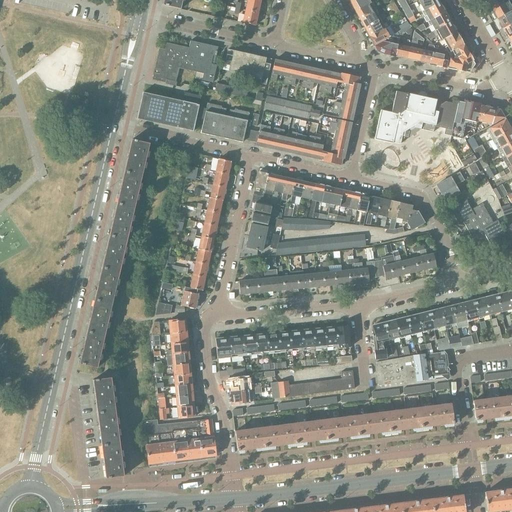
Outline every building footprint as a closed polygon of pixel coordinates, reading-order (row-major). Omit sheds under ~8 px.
[(163,0),(162,5),(165,6),(167,7),(167,6),(180,9),(182,0),(163,0)] [(247,0),(245,10),(257,13),(260,0),(247,0)] [(354,11),(373,0),(353,0),(350,2),(350,3),(350,5),(351,7),(353,7),(354,11)] [(403,0),(396,0),(398,4),(401,8),(407,5),(403,0)] [(423,10),(438,2),(439,0),(419,0),(416,2),(419,6),(420,5),(423,10)] [(511,0),(503,0),(491,7),(494,13),(493,14),(495,18),(497,18),(511,10),(511,8),(510,5),(511,4),(511,3),(511,0)] [(360,21),(376,12),(374,8),(378,5),(376,1),(356,13),(357,16),(357,17),(358,20),(360,20),(360,21)] [(393,2),(387,5),(392,14),(398,11),(393,2)] [(429,20),(444,11),(445,10),(443,7),(441,7),(438,2),(423,10),(421,11),(424,15),(426,14),(429,20)] [(408,7),(402,10),(405,15),(408,20),(413,16),(408,7)] [(254,26),(257,13),(245,10),(242,23),(254,26)] [(511,10),(497,18),(500,23),(499,25),(501,28),(502,28),(503,28),(511,23),(511,10)] [(434,30),(449,21),(450,20),(449,17),(447,17),(444,11),(429,20),(427,21),(430,26),(431,25),(434,30)] [(365,29),(386,18),(383,13),(378,16),(376,12),(360,21),(361,22),(360,23),(362,26),(363,26),(365,29)] [(369,37),(385,28),(383,24),(388,22),(386,18),(365,29),(367,32),(366,33),(367,36),(369,36),(369,37)] [(442,38),(455,31),(456,30),(454,27),(452,27),(449,21),(434,30),(425,35),(429,39),(437,34),(440,40),(442,38)] [(399,27),(401,31),(410,26),(408,24),(407,22),(399,27)] [(508,37),(508,38),(511,36),(511,23),(503,28),(505,33),(505,34),(506,37),(508,37)] [(400,38),(405,33),(409,29),(411,27),(410,26),(401,31),(396,33),(399,37),(400,38)] [(381,41),(385,40),(395,34),(392,29),(388,32),(385,28),(369,37),(369,38),(369,40),(371,43),(372,43),(374,46),(381,41)] [(452,50),(462,44),(459,38),(460,37),(458,34),(456,34),(455,31),(442,38),(446,46),(440,50),(446,53),(452,50)] [(412,39),(418,40),(423,41),(424,40),(422,38),(414,32),(412,39)] [(395,57),(398,45),(399,39),(394,38),(393,42),(385,41),(385,40),(381,41),(374,46),(376,50),(378,52),(384,54),(395,57)] [(400,56),(406,58),(409,42),(405,40),(403,46),(398,45),(395,57),(399,58),(400,56)] [(190,41),(188,48),(186,56),(189,56),(188,60),(193,61),(190,71),(203,74),(201,80),(212,83),(216,65),(214,65),(214,62),(215,58),(217,47),(190,41)] [(418,60),(420,50),(415,49),(416,43),(411,42),(408,58),(413,59),(414,61),(417,62),(418,60)] [(164,49),(159,48),(154,69),(155,69),(154,73),(153,73),(152,80),(165,83),(165,84),(175,86),(176,82),(175,82),(178,68),(190,71),(193,61),(188,60),(189,56),(186,56),(188,48),(165,43),(164,49)] [(463,44),(462,44),(452,50),(454,54),(453,59),(450,59),(448,68),(456,70),(458,70),(458,71),(462,71),(465,71),(469,72),(474,64),(472,61),(472,60),(471,58),(472,57),(470,54),(469,54),(463,44)] [(429,63),(432,48),(432,47),(428,46),(426,51),(420,50),(418,60),(420,61),(421,62),(424,63),(425,62),(429,63)] [(446,53),(440,50),(432,48),(429,63),(429,64),(446,68),(448,58),(446,53)] [(266,85),(268,74),(271,59),(227,49),(224,64),(229,65),(228,71),(261,78),(260,84),(266,85)] [(283,62),(274,60),(270,80),(275,81),(277,75),(280,76),(283,62)] [(283,62),(280,76),(285,77),(283,83),(287,84),(292,64),(283,62)] [(292,64),(287,84),(293,85),(295,79),(298,80),(301,66),(292,64)] [(301,66),(298,80),(303,81),(301,87),(306,88),(310,68),(301,66)] [(310,68),(306,88),(311,90),(313,83),(317,84),(320,70),(310,68)] [(320,70),(317,84),(321,85),(320,91),(324,92),(328,72),(320,70)] [(328,72),(324,92),(330,94),(331,87),(335,88),(336,82),(338,74),(328,72)] [(336,82),(345,84),(345,83),(350,84),(351,76),(338,73),(338,74),(336,82)] [(345,83),(345,84),(343,91),(358,94),(360,84),(358,84),(359,77),(351,76),(350,84),(345,83)] [(247,90),(217,84),(215,91),(246,98),(247,90)] [(358,94),(343,91),(341,100),(356,103),(358,94)] [(434,127),(445,129),(444,134),(450,136),(457,104),(445,102),(439,106),(437,113),(434,112),(436,100),(426,97),(426,95),(424,92),(421,91),(418,93),(417,95),(407,93),(407,94),(396,91),(391,112),(380,110),(374,140),(392,144),(392,143),(399,144),(401,136),(407,138),(408,135),(409,135),(417,130),(417,129),(433,132),(434,127)] [(136,119),(137,119),(137,118),(176,127),(176,128),(193,132),(200,96),(184,93),(182,102),(143,94),(143,93),(142,92),(136,119)] [(356,103),(341,100),(340,104),(334,102),(333,107),(354,112),(356,103)] [(480,105),(464,101),(464,102),(462,102),(462,103),(458,103),(451,136),(462,139),(465,122),(476,125),(476,122),(480,106),(480,105)] [(200,133),(242,143),(249,112),(234,109),(234,111),(229,110),(228,117),(224,116),(226,109),(221,108),(221,106),(207,103),(200,133)] [(485,107),(480,106),(476,122),(488,125),(489,126),(503,118),(499,111),(491,109),(489,107),(486,106),(485,107)] [(354,112),(333,107),(332,112),(338,114),(337,118),(352,121),(354,112)] [(253,113),(251,121),(250,125),(256,126),(259,115),(253,113)] [(329,122),(328,127),(349,132),(351,123),(337,120),(336,124),(329,122)] [(504,120),(486,130),(491,140),(510,129),(510,127),(509,124),(507,124),(504,120)] [(260,125),(258,132),(256,142),(255,146),(264,148),(268,133),(264,133),(265,126),(260,125)] [(272,134),(268,133),(264,148),(273,150),(278,128),(273,127),(272,134)] [(334,134),(333,138),(347,141),(349,132),(328,127),(327,132),(334,134)] [(284,130),(278,128),(273,150),(283,152),(286,138),(282,137),(284,130)] [(511,133),(510,129),(491,140),(497,149),(511,140),(511,133)] [(256,142),(258,132),(248,130),(245,140),(256,143),(256,142)] [(290,139),(286,138),(283,152),(291,154),(296,132),(291,131),(290,139)] [(297,133),(296,132),(291,154),(300,156),(304,142),(305,136),(301,135),(301,134),(296,133),(297,133)] [(308,143),(304,142),(300,156),(309,158),(314,137),(309,136),(308,143)] [(319,138),(314,137),(309,158),(319,160),(320,151),(321,151),(322,146),(318,145),(319,138)] [(333,138),(331,147),(345,150),(347,141),(333,138)] [(472,150),(477,147),(472,138),(467,140),(472,150)] [(141,176),(149,144),(136,141),(134,140),(131,140),(124,172),(141,176)] [(511,140),(497,149),(499,153),(502,151),(505,157),(511,153),(511,140)] [(333,164),(340,166),(342,159),(343,159),(345,150),(331,147),(330,153),(329,154),(335,155),(333,164)] [(484,150),(475,155),(478,160),(482,157),(486,155),(484,150)] [(318,161),(333,164),(335,155),(329,154),(330,153),(321,151),(320,151),(319,160),(318,161)] [(502,159),(507,168),(511,165),(511,153),(505,157),(502,159)] [(464,167),(469,164),(466,157),(460,161),(464,167)] [(483,169),(487,167),(488,167),(482,157),(478,160),(483,169)] [(215,173),(224,175),(227,175),(230,162),(218,159),(215,173)] [(473,175),(477,173),(479,172),(474,163),(468,167),(473,175)] [(189,166),(186,178),(194,180),(196,168),(189,166)] [(483,169),(487,178),(491,175),(487,167),(483,169)] [(253,195),(251,202),(255,203),(263,204),(264,199),(264,198),(262,197),(263,193),(267,174),(264,174),(264,172),(260,171),(259,172),(258,172),(254,188),(258,189),(257,193),(254,192),(254,195),(253,195)] [(481,171),(479,172),(477,173),(478,176),(481,182),(486,179),(481,171)] [(124,172),(120,186),(116,204),(134,208),(141,176),(124,172)] [(459,172),(455,174),(436,185),(438,188),(437,190),(438,192),(440,192),(441,194),(461,183),(460,182),(464,181),(459,172)] [(212,186),(225,188),(227,175),(224,175),(215,173),(212,186)] [(272,195),(276,176),(273,175),(273,174),(269,173),(268,174),(267,174),(263,193),(272,195)] [(277,193),(282,194),(286,178),(284,178),(285,176),(280,175),(279,177),(276,176),(272,195),(270,204),(275,205),(277,193)] [(281,200),(286,201),(288,195),(292,196),(296,180),(293,180),(293,179),(290,178),(289,179),(286,178),(282,194),(281,200)] [(300,198),(303,182),(302,181),(299,180),(298,181),(296,180),(292,196),(290,204),(294,204),(296,197),(300,198)] [(303,182),(300,198),(309,200),(313,184),(310,184),(309,182),(306,181),(305,182),(303,182)] [(445,202),(465,191),(461,183),(441,194),(442,196),(441,198),(443,201),(445,201),(445,202)] [(321,203),(324,187),(323,186),(323,185),(319,184),(318,185),(315,185),(311,201),(309,212),(308,218),(317,219),(318,214),(313,213),(316,202),(321,203)] [(497,199),(507,194),(501,184),(492,189),(497,199)] [(329,209),(329,207),(333,189),(329,188),(329,186),(325,185),(325,187),(324,187),(321,203),(325,204),(324,208),(329,209)] [(210,199),(221,201),(222,201),(225,188),(212,186),(210,199)] [(338,207),(342,191),(341,190),(341,189),(336,188),(336,189),(333,189),(329,207),(333,208),(334,206),(338,207)] [(342,191),(338,207),(347,209),(351,193),(348,192),(348,191),(343,189),(343,191),(342,191)] [(356,211),(360,195),(359,194),(359,193),(354,192),(354,193),(351,193),(347,209),(345,217),(344,222),(349,223),(352,210),(356,211)] [(363,226),(366,213),(369,197),(366,196),(366,195),(361,194),(361,195),(360,195),(356,211),(361,212),(358,226),(363,226)] [(377,215),(380,199),(379,199),(379,197),(376,197),(375,198),(371,197),(371,198),(369,197),(366,213),(367,213),(367,218),(365,225),(370,225),(372,214),(377,215)] [(206,211),(219,213),(221,201),(210,199),(209,198),(206,211)] [(386,217),(390,201),(387,201),(386,199),(383,198),(382,199),(380,199),(377,215),(386,217)] [(396,218),(399,203),(396,203),(396,201),(391,200),(391,202),(390,201),(386,217),(391,218),(389,226),(385,225),(384,225),(384,229),(386,229),(393,230),(393,229),(396,220),(396,218)] [(465,200),(449,209),(458,224),(463,222),(473,241),(484,235),(490,245),(506,236),(497,220),(492,223),(482,204),(471,210),(465,200)] [(411,215),(417,212),(411,210),(412,206),(405,205),(405,204),(401,202),(400,204),(399,203),(396,218),(407,221),(409,214),(411,215)] [(253,212),(269,215),(276,216),(275,217),(281,218),(282,213),(277,212),(270,210),(271,206),(268,206),(263,204),(255,203),(255,204),(254,204),(253,208),(254,209),(253,212)] [(116,204),(113,218),(109,236),(127,240),(134,208),(116,204)] [(204,224),(216,226),(219,213),(206,211),(204,224)] [(269,215),(253,212),(253,213),(252,213),(251,217),(252,218),(251,221),(267,225),(269,215)] [(423,223),(417,212),(411,215),(409,214),(407,221),(407,223),(411,230),(417,227),(418,227),(422,225),(422,224),(423,223)] [(274,226),(281,228),(283,220),(276,219),(274,226)] [(312,230),(314,221),(307,220),(305,231),(312,230)] [(182,223),(176,221),(174,230),(180,231),(182,223)] [(329,229),(330,222),(320,221),(319,230),(329,229)] [(201,237),(213,239),(216,226),(204,224),(201,237)] [(267,227),(250,224),(249,232),(250,232),(249,236),(265,239),(267,227)] [(109,236),(106,250),(101,268),(119,272),(127,240),(109,236)] [(268,240),(265,239),(249,236),(248,240),(247,239),(245,247),(262,251),(264,244),(267,245),(268,240)] [(364,236),(349,237),(350,248),(365,246),(364,240),(364,236)] [(210,252),(213,239),(201,237),(198,250),(210,252)] [(284,243),(278,244),(275,256),(285,254),(284,243)] [(195,262),(207,265),(210,252),(198,250),(195,262)] [(432,254),(419,257),(423,270),(435,267),(432,254)] [(419,257),(407,260),(410,273),(423,270),(419,257)] [(245,274),(251,274),(250,270),(249,260),(238,261),(237,266),(244,265),(245,274)] [(407,260),(394,264),(397,276),(410,273),(407,260)] [(192,275),(204,278),(207,265),(195,262),(192,275)] [(397,276),(394,264),(382,267),(385,279),(397,276)] [(101,268),(98,282),(94,300),(112,304),(119,272),(101,268)] [(367,269),(354,270),(355,283),(368,282),(367,269)] [(354,270),(341,271),(342,284),(355,283),(354,270)] [(341,271),(328,273),(329,286),(342,284),(341,271)] [(328,273),(316,274),(317,287),(329,286),(328,273)] [(191,282),(189,288),(196,290),(202,291),(204,278),(192,275),(189,274),(187,281),(191,282)] [(316,274),(303,275),(304,288),(317,287),(316,274)] [(303,275),(290,276),(291,289),(304,288),(303,275)] [(290,276),(277,278),(278,291),(291,289),(290,276)] [(277,278),(264,279),(265,292),(278,291),(277,278)] [(264,279),(251,280),(252,293),(265,292),(264,279)] [(238,282),(239,294),(252,293),(251,280),(238,282)] [(196,290),(189,288),(184,287),(180,306),(194,309),(197,294),(195,294),(196,290)] [(496,295),(501,312),(511,309),(508,292),(507,293),(505,292),(502,293),(501,294),(496,295)] [(485,298),(489,315),(501,312),(496,295),(495,295),(494,295),(491,295),(490,297),(485,298)] [(474,301),(479,318),(489,315),(485,298),(484,298),(483,297),(480,298),(479,300),(474,301)] [(94,300),(91,314),(87,332),(104,336),(112,304),(94,300)] [(463,304),(467,320),(479,318),(474,301),(473,301),(472,300),(469,301),(468,303),(463,304)] [(157,303),(154,315),(169,314),(171,306),(157,303)] [(467,320),(463,304),(462,304),(461,303),(457,304),(457,305),(452,306),(456,323),(457,328),(469,326),(467,320)] [(456,323),(452,306),(451,307),(449,306),(446,306),(445,308),(441,309),(445,326),(456,323)] [(429,312),(434,329),(445,326),(441,309),(440,309),(438,308),(435,309),(434,311),(429,312)] [(418,315),(422,331),(434,329),(429,312),(428,312),(427,311),(424,312),(423,314),(418,315)] [(407,317),(411,334),(422,331),(418,315),(417,315),(416,314),(412,315),(412,316),(407,317)] [(396,320),(400,337),(411,334),(407,317),(406,318),(404,317),(401,318),(401,319),(396,320)] [(490,320),(495,338),(495,341),(501,340),(498,327),(497,327),(497,325),(495,318),(490,320)] [(169,334),(186,332),(185,326),(186,326),(186,321),(185,321),(185,319),(168,321),(169,334)] [(385,323),(389,340),(400,337),(396,320),(394,321),(393,320),(390,320),(389,322),(385,323)] [(373,334),(375,358),(375,359),(386,358),(385,349),(383,350),(383,346),(390,344),(389,340),(385,323),(384,323),(382,322),(379,323),(378,325),(372,326),(375,334),(373,334)] [(350,347),(347,326),(342,327),(342,325),(337,326),(337,327),(336,327),(338,347),(338,349),(350,347)] [(333,348),(338,347),(336,327),(330,328),(330,326),(325,327),(326,328),(324,329),(326,346),(333,345),(333,348)] [(326,348),(326,346),(324,329),(319,329),(319,328),(314,328),(314,329),(312,330),(314,347),(321,346),(322,349),(326,348)] [(314,349),(314,347),(312,330),(307,330),(307,329),(302,329),(302,331),(301,331),(302,348),(309,347),(310,350),(314,349)] [(284,350),(291,349),(290,332),(288,332),(288,330),(283,331),(283,332),(278,333),(279,350),(280,353),(285,352),(284,350)] [(303,350),(302,348),(301,331),(295,331),(295,330),(290,330),(290,332),(291,349),(298,348),(298,351),(303,350)] [(87,332),(79,364),(81,364),(81,365),(84,365),(97,368),(104,336),(87,332)] [(169,334),(171,344),(187,343),(187,339),(188,338),(187,334),(186,334),(186,332),(169,334)] [(273,351),(279,350),(278,333),(277,333),(277,332),(272,332),(272,333),(266,334),(268,351),(268,354),(273,353),(273,351)] [(268,351),(266,334),(265,334),(265,333),(260,333),(260,335),(255,335),(257,352),(258,355),(262,355),(261,352),(268,351)] [(250,353),(257,352),(255,335),(254,335),(253,334),(249,334),(249,336),(242,336),(244,356),(251,356),(250,353)] [(242,336),(241,336),(235,337),(235,336),(230,336),(230,337),(228,338),(229,338),(230,355),(237,354),(237,357),(244,356),(242,336)] [(228,355),(230,355),(229,338),(221,338),(221,337),(216,338),(216,339),(215,339),(217,359),(228,358),(228,355)] [(471,337),(460,339),(460,343),(462,347),(473,345),(473,343),(471,337)] [(439,351),(450,349),(449,345),(447,338),(444,338),(436,340),(439,351)] [(172,355),(188,353),(188,349),(189,349),(188,344),(187,345),(187,343),(171,344),(171,350),(166,351),(166,356),(172,355)] [(428,354),(426,345),(425,345),(425,344),(418,346),(420,354),(423,353),(424,355),(428,354)] [(424,355),(413,356),(375,363),(378,386),(408,382),(427,380),(441,378),(447,377),(444,352),(432,354),(428,354),(424,355)] [(188,353),(172,355),(166,356),(167,366),(173,366),(189,364),(189,360),(190,359),(189,355),(188,355),(188,353)] [(173,366),(174,376),(190,374),(190,370),(191,370),(190,365),(189,366),(189,364),(173,366)] [(174,376),(175,386),(191,385),(191,381),(192,381),(191,376),(190,376),(190,374),(174,376)] [(115,411),(110,378),(98,379),(95,380),(92,380),(97,413),(115,411)] [(229,388),(230,392),(248,390),(247,378),(228,380),(228,381),(224,381),(225,389),(229,388)] [(290,397),(288,386),(288,382),(271,384),(273,399),(290,397)] [(175,386),(176,397),(192,395),(192,391),(193,391),(192,386),(191,387),(191,385),(175,386)] [(231,404),(250,402),(248,390),(230,392),(230,397),(229,399),(230,402),(231,403),(231,404)] [(176,397),(177,407),(193,406),(193,402),(194,402),(193,397),(192,397),(192,395),(176,397)] [(511,395),(500,397),(503,419),(509,418),(510,416),(511,415),(511,395)] [(503,419),(500,397),(472,401),(475,420),(476,423),(481,422),(481,420),(489,419),(495,418),(496,420),(503,419)] [(419,408),(422,430),(428,429),(429,426),(445,424),(446,426),(452,426),(453,423),(451,404),(419,408)] [(178,418),(194,416),(194,412),(195,412),(194,408),(193,408),(193,406),(177,407),(178,418)] [(397,430),(403,430),(414,428),(415,430),(422,430),(419,408),(387,412),(390,434),(397,433),(397,430)] [(97,413),(99,427),(101,446),(119,443),(115,411),(97,413)] [(390,434),(387,412),(356,416),(359,438),(365,437),(366,434),(377,433),(383,432),(384,434),(390,434)] [(359,438),(356,416),(325,420),(328,442),(334,441),(335,438),(351,436),(353,438),(359,438)] [(148,465),(162,463),(157,425),(156,420),(143,422),(148,465)] [(204,420),(197,421),(202,458),(215,456),(213,437),(211,420),(204,421),(204,420)] [(328,442),(325,420),(294,424),(297,446),(303,445),(303,442),(310,441),(320,440),(321,442),(328,442)] [(202,458),(197,421),(183,423),(188,459),(202,458)] [(183,422),(170,424),(175,461),(188,459),(183,423),(183,422)] [(175,461),(170,424),(157,425),(162,463),(175,461)] [(272,446),(283,445),(289,444),(290,446),(297,446),(294,424),(262,428),(265,450),(272,449),(272,446)] [(265,450),(262,428),(234,431),(237,451),(238,453),(245,452),(245,450),(251,449),(258,448),(259,450),(265,450)] [(101,446),(103,460),(105,479),(108,478),(110,478),(123,476),(119,443),(101,446)] [(511,488),(484,492),(486,511),(491,511),(511,509),(511,488)] [(464,511),(462,495),(431,499),(432,511),(464,511)] [(432,511),(431,499),(401,503),(401,511),(432,511)] [(401,511),(401,503),(370,507),(370,511),(401,511)]
